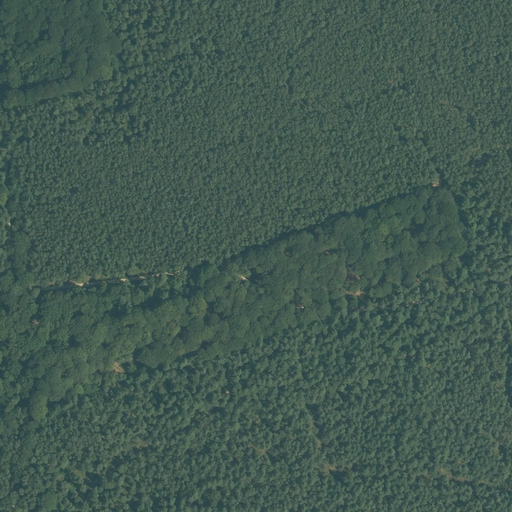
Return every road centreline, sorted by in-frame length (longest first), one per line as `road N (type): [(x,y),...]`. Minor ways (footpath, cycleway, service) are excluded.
road 1 (track): [(0,313),(26,293),(182,271),(235,274),(269,299),(320,311),(391,308),(511,283)]
road 2 (unknown): [(0,185),(16,205),(19,319),(35,382),(20,511)]
road 3 (track): [(0,286),(9,235),(0,93)]
road 4 (track): [(13,511),(27,404),(0,340)]
road 5 (track): [(471,291),(486,333),(508,351),(511,408)]
